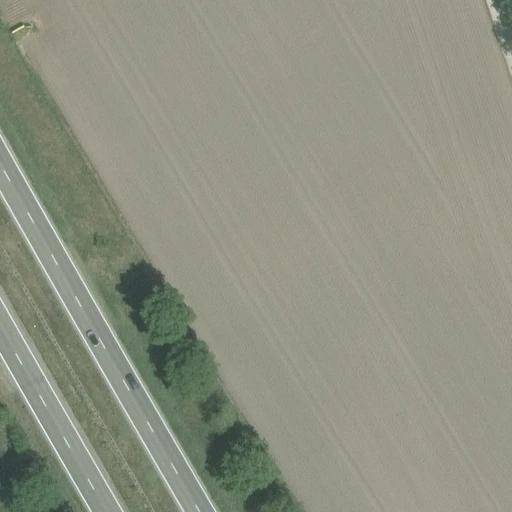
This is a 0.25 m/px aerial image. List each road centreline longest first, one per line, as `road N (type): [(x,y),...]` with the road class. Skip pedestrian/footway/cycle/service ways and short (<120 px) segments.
road 1 (trunk): [(198,511),(0,164)]
road 2 (trunk): [(0,321),(108,511)]
